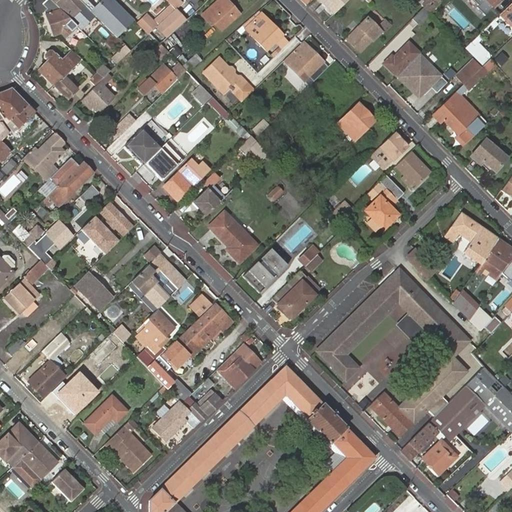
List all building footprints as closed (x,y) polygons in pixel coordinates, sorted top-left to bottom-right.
[(72,20),(50,0),(46,0),(43,4),(47,9),(44,12),(53,36),(62,33),(67,37),(72,32),(66,26),(72,20)] [(76,0),(58,0),(65,7),(67,4),(69,6),(70,4),(78,11),(82,7),(76,0)] [(114,5),(109,0),(82,0),(119,35),(134,20),(119,5),(117,3),(114,5)] [(227,7),(220,0),(214,0),(199,15),(208,24),(210,22),(218,30),(237,13),(230,5),(227,7)] [(316,0),(330,15),(345,0),(316,0)] [(439,0),(438,0),(417,0),(428,11),(439,0)] [(511,2),(500,15),(511,27),(511,2)] [(159,22),(174,7),(170,3),(155,19),(159,22)] [(174,7),(157,24),(155,26),(165,37),(185,18),(174,7)] [(428,13),(423,8),(413,18),(418,23),(428,13)] [(260,14),(257,11),(240,27),(243,30),(258,16),(260,14)] [(138,22),(148,33),(149,32),(155,26),(157,24),(147,13),(138,22)] [(272,27),(260,14),(258,16),(270,28),(272,27)] [(258,16),(243,30),(264,51),(273,43),(281,36),(272,27),(270,28),(258,16)] [(380,33),(366,18),(345,39),(358,52),(370,40),(371,41),(380,33)] [(383,31),(389,25),(383,19),(377,25),(383,31)] [(88,36),(98,46),(104,40),(94,30),(88,36)] [(273,43),(280,50),(287,43),(281,36),(273,43)] [(417,55),(418,54),(406,42),(392,58),(389,56),(380,65),(394,78),(417,55)] [(486,60),(468,43),(463,48),(481,65),(486,60)] [(150,54),(158,62),(168,52),(160,44),(150,54)] [(312,82),(327,68),(303,44),(285,62),(300,77),(305,72),(310,76),(308,77),(312,82)] [(64,60),(51,48),(43,56),(48,61),(39,70),(68,100),(72,95),(71,94),(75,91),(63,78),(79,62),(71,53),(64,60)] [(506,54),(503,50),(492,60),(496,64),(506,54)] [(194,55),(182,66),(186,70),(189,72),(201,61),(194,55)] [(417,55),(396,77),(413,93),(416,90),(421,94),(439,76),(417,55)] [(238,80),(229,70),(218,58),(202,73),(223,94),(228,89),(234,95),(246,82),(241,77),(238,80)] [(474,74),(479,69),(470,58),(457,70),(467,81),(474,74)] [(104,65),(97,72),(104,77),(108,73),(110,71),(104,65)] [(177,79),(184,72),(180,67),(173,74),(164,66),(141,89),(146,95),(156,85),(162,91),(176,78),(177,79)] [(231,67),(229,70),(238,80),(241,77),(231,67)] [(485,72),(481,67),(479,69),(474,74),(479,79),(485,72)] [(467,81),(457,70),(452,75),(462,85),(467,81)] [(95,86),(104,77),(97,72),(90,80),(95,86)] [(305,72),(300,77),(304,81),(308,77),(310,76),(305,72)] [(112,77),(108,73),(104,77),(95,86),(84,97),(94,107),(98,112),(114,96),(103,85),(112,77)] [(467,91),(479,79),(474,74),(467,81),(462,85),(466,89),(467,91)] [(200,84),(192,92),(204,104),(211,96),(200,84)] [(466,89),(462,85),(433,113),(441,122),(442,121),(456,136),(455,137),(463,145),(485,124),(462,101),(461,102),(457,98),(466,89)] [(0,114),(2,118),(6,116),(9,119),(17,127),(34,111),(11,88),(4,91),(0,91),(0,114)] [(229,113),(212,97),(211,96),(207,101),(225,119),(225,118),(230,114),(229,113)] [(353,132),(349,136),(353,141),(374,121),(357,104),(337,124),(340,127),(344,123),(353,132)] [(117,140),(135,122),(129,116),(111,133),(117,140)] [(268,123),(263,118),(253,129),(258,134),(268,123)] [(17,127),(9,119),(5,123),(12,132),(17,127)] [(340,127),(349,136),(353,132),(344,123),(340,127)] [(146,162),(163,145),(144,125),(127,142),(137,153),(136,154),(140,158),(141,157),(146,162)] [(33,148),(23,158),(40,174),(47,181),(57,171),(58,171),(51,164),(63,151),(60,147),(64,142),(55,133),(37,152),(33,148)] [(406,147),(393,133),(378,147),(369,156),(383,170),(406,147)] [(250,150),(262,161),(269,154),(254,139),(251,136),(238,149),(244,155),(250,150)] [(0,158),(1,160),(11,150),(1,141),(0,139),(0,158)] [(506,158),(485,140),(473,154),(494,172),(506,158)] [(182,161),(165,143),(163,145),(146,162),(144,164),(162,182),(182,161)] [(433,176),(409,152),(395,166),(408,180),(419,191),(433,176)] [(0,168),(6,174),(16,163),(8,155),(0,164),(0,168)] [(217,164),(210,156),(200,166),(192,159),(164,187),(178,202),(217,164)] [(78,165),(71,157),(58,171),(57,171),(47,181),(43,185),(50,192),(78,165)] [(93,172),(82,161),(78,165),(50,192),(47,196),(57,206),(93,172)] [(319,168),(313,162),(299,176),(305,182),(319,168)] [(511,173),(503,186),(500,191),(510,197),(511,193),(511,173)] [(194,204),(206,216),(219,203),(219,202),(226,196),(214,185),(219,180),(212,174),(202,184),(208,190),(194,204)] [(386,175),(378,182),(385,189),(396,200),(403,193),(386,175)] [(331,191),(316,177),(309,184),(323,198),(331,191)] [(416,194),(419,191),(408,180),(405,183),(416,194)] [(396,200),(385,189),(378,182),(365,195),(372,202),(364,210),(372,218),(383,229),(396,215),(388,207),(396,200)] [(273,202),(282,189),(275,184),(266,197),(273,202)] [(98,193),(91,186),(79,197),(86,204),(98,193)] [(119,212),(109,202),(99,212),(109,222),(119,212)] [(337,223),(351,210),(343,203),(330,216),(337,223)] [(257,245),(224,211),(210,225),(229,245),(227,248),(240,261),(257,245)] [(0,219),(4,223),(9,219),(3,212),(0,214),(0,219)] [(124,217),(119,212),(109,222),(113,227),(124,217)] [(480,263),(497,238),(459,213),(443,237),(452,243),(458,234),(470,242),(464,251),(480,263)] [(104,227),(94,217),(80,230),(105,255),(119,242),(111,234),(109,231),(106,234),(102,229),(104,227)] [(123,237),(134,227),(124,217),(113,227),(116,230),(123,237)] [(375,231),(380,226),(372,218),(367,223),(375,231)] [(72,235),(59,222),(45,235),(58,248),(72,235)] [(113,227),(109,222),(104,227),(109,231),(111,234),(116,230),(113,227)] [(35,225),(20,240),(22,242),(28,248),(43,233),(35,225)] [(20,231),(16,226),(11,231),(16,236),(20,231)] [(511,260),(511,248),(497,238),(480,263),(484,266),(488,261),(491,256),(503,264),(499,269),(496,273),(499,276),(500,274),(511,260)] [(306,266),(314,257),(300,242),(290,251),(291,252),(306,266)] [(157,256),(159,254),(153,248),(144,256),(150,263),(157,256)] [(414,251),(407,258),(427,279),(434,271),(414,251)] [(159,254),(157,256),(165,264),(167,266),(160,273),(163,277),(171,269),(173,268),(159,254)] [(165,264),(157,256),(150,263),(130,282),(143,296),(155,284),(149,279),(153,276),(155,278),(160,273),(167,266),(165,264)] [(491,256),(488,261),(499,269),(503,264),(491,256)] [(0,285),(12,273),(10,271),(13,267),(13,262),(8,257),(7,257),(1,262),(0,263),(0,285)] [(52,258),(45,265),(45,266),(51,272),(55,268),(56,262),(52,258)] [(278,274),(261,258),(243,277),(259,294),(278,274)] [(45,265),(40,260),(21,278),(22,279),(4,297),(19,312),(21,310),(31,300),(36,295),(28,288),(30,287),(27,284),(45,266),(45,265)] [(511,260),(500,274),(508,282),(511,278),(511,279),(511,260)] [(108,293),(88,271),(77,282),(74,285),(95,305),(99,301),(103,305),(110,298),(107,294),(108,293)] [(306,277),(301,271),(272,299),(291,318),(315,295),(319,290),(306,277)] [(469,343),(398,271),(316,350),(345,380),(357,367),(345,354),(398,303),(453,358),(454,357),(456,360),(416,400),(428,412),(471,369),(467,365),(462,360),(457,354),(469,343)] [(65,288),(57,279),(46,290),(54,298),(65,288)] [(454,290),(460,294),(462,289),(466,284),(461,280),(454,290)] [(478,305),(462,289),(460,294),(452,304),(468,320),(478,305)] [(199,317),(211,306),(202,297),(190,308),(199,317)] [(511,299),(498,315),(503,320),(511,310),(511,299)] [(31,300),(21,310),(28,317),(39,307),(31,300)] [(232,323),(215,305),(162,355),(175,369),(217,328),(222,333),(232,323)] [(109,328),(108,329),(111,333),(118,339),(120,342),(142,320),(133,310),(114,330),(110,326),(109,328)] [(170,332),(153,313),(136,329),(141,334),(137,337),(154,354),(162,346),(159,342),(170,332)] [(490,335),(500,323),(493,316),(482,328),(490,335)] [(40,350),(47,343),(43,339),(52,332),(45,324),(37,332),(30,339),(31,340),(13,358),(20,365),(38,347),(40,350)] [(118,339),(111,333),(94,350),(101,356),(118,339)] [(12,357),(22,348),(16,341),(6,351),(12,357)] [(58,347),(52,341),(41,352),(47,358),(58,347)] [(234,388),(260,363),(243,346),(234,355),(238,360),(233,365),(228,361),(217,371),(234,388)] [(38,347),(20,365),(22,367),(40,350),(38,347)] [(73,370),(81,363),(72,354),(70,356),(67,353),(61,359),(73,370)] [(238,360),(234,355),(228,361),(233,365),(238,360)] [(64,375),(50,361),(28,382),(42,397),(64,375)] [(187,399),(153,362),(146,369),(163,386),(179,402),(181,404),(187,399)] [(318,511),(374,458),(345,428),(346,428),(322,404),(285,367),(148,501),(148,511),(177,511),(180,510),(173,503),(284,394),(308,419),(306,420),(330,444),(331,443),(346,458),(290,511),(318,511)] [(486,371),(484,369),(465,387),(485,407),(509,432),(511,429),(511,396),(496,380),(486,371)] [(502,374),(497,381),(505,386),(509,380),(502,374)] [(77,378),(54,400),(61,408),(68,416),(73,411),(92,393),(77,378)] [(485,407),(465,387),(429,422),(439,432),(441,430),(451,440),(485,407)] [(199,422),(221,401),(211,390),(197,405),(195,404),(188,411),(199,422)] [(414,424),(383,392),(370,405),(401,437),(414,424)] [(361,395),(354,401),(360,409),(368,402),(361,395)] [(126,410),(112,396),(83,423),(93,434),(111,416),(116,421),(126,410)] [(189,398),(182,405),(188,411),(195,404),(189,398)] [(182,405),(181,404),(179,402),(152,428),(165,440),(185,421),(192,429),(199,422),(188,411),(182,405)] [(140,420),(135,414),(130,419),(135,425),(140,420)] [(135,425),(130,419),(103,445),(108,451),(109,450),(132,472),(148,456),(127,433),(135,425)] [(439,432),(429,422),(402,450),(401,451),(410,460),(439,432)] [(10,454),(17,461),(20,458),(36,442),(18,424),(0,441),(0,459),(2,461),(10,454)] [(445,437),(441,440),(457,456),(460,453),(445,437)] [(457,456),(441,440),(423,459),(438,475),(457,456)] [(20,458),(39,478),(55,461),(36,442),(20,458)] [(20,458),(17,461),(35,481),(39,478),(20,458)] [(63,470),(49,483),(69,503),(82,490),(63,470)] [(258,472),(231,498),(240,508),(267,481),(258,472)] [(401,511),(392,502),(382,511),(401,511)]
